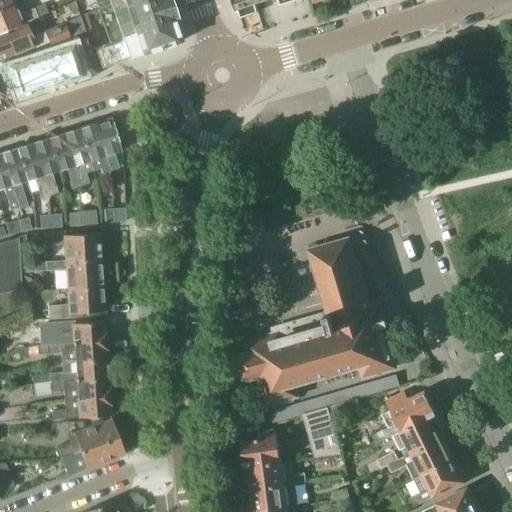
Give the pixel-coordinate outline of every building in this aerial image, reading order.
[(0,0),(0,9),(15,3),(22,0),(0,0)] [(94,0),(98,10),(112,4),(113,6),(114,5),(115,8),(138,0),(94,0)] [(112,4),(98,10),(97,10),(109,43),(123,38),(122,36),(173,19),(177,17),(173,4),(171,0),(138,0),(115,8),(114,5),(113,6),(112,4)] [(233,0),(236,8),(238,7),(241,17),(258,11),(255,1),(258,0),(278,0),(280,4),(293,0),(233,0)] [(15,3),(0,9),(0,33),(49,13),(45,4),(20,15),(15,3)] [(28,25),(0,36),(0,52),(4,51),(7,58),(35,46),(36,48),(50,42),(52,46),(67,39),(85,32),(79,17),(61,25),(32,37),(28,25)] [(95,48),(101,68),(181,41),(173,19),(122,36),(123,38),(109,43),(95,48)] [(86,35),(69,41),(71,47),(9,67),(18,95),(97,69),(86,35)] [(112,118),(96,124),(110,171),(119,168),(114,153),(122,151),(112,118)] [(96,124),(80,129),(93,171),(101,169),(102,174),(110,171),(96,124)] [(86,173),(93,171),(80,129),(65,133),(79,176),(82,185),(89,183),(86,173)] [(65,133),(48,138),(59,171),(66,169),(72,188),(82,185),(79,176),(65,133)] [(59,171),(48,138),(34,143),(48,187),(49,197),(50,195),(58,192),(52,173),(59,171)] [(49,199),(49,197),(48,187),(34,143),(17,148),(28,181),(34,179),(41,201),(49,199)] [(17,148),(2,153),(16,195),(17,206),(17,208),(27,205),(21,183),(28,181),(17,148)] [(12,210),(17,208),(17,206),(16,195),(2,153),(0,153),(0,189),(5,187),(12,210)] [(302,180),(307,200),(323,196),(317,176),(302,180)] [(125,208),(113,209),(114,222),(126,221),(125,208)] [(104,210),(105,223),(114,222),(113,209),(104,210)] [(95,210),(80,212),(81,225),(97,224),(95,210)] [(69,226),(81,225),(80,212),(68,213),(69,226)] [(40,229),(53,228),(51,214),(39,215),(40,229)] [(61,214),(51,214),(53,228),(62,227),(61,214)] [(261,216),(254,218),(256,225),(263,223),(261,216)] [(28,217),(19,219),(24,231),(31,229),(28,217)] [(21,231),(24,231),(19,219),(5,224),(8,235),(21,231)] [(64,245),(65,261),(80,260),(100,259),(99,256),(102,256),(101,244),(99,244),(98,233),(65,236),(64,232),(43,234),(43,247),(64,245)] [(25,235),(19,236),(21,271),(27,271),(26,263),(27,263),(25,235)] [(348,238),(339,241),(310,249),(329,312),(273,328),(275,334),(245,342),(248,353),(236,356),(243,380),(260,375),(268,403),(294,396),(290,384),(361,364),(364,376),(395,366),(383,327),(388,325),(386,319),(384,319),(380,305),(378,306),(378,304),(372,306),(373,307),(369,308),(348,238)] [(18,239),(0,243),(0,265),(20,264),(18,239)] [(65,261),(27,263),(26,263),(27,271),(27,272),(28,272),(66,269),(67,289),(102,286),(101,280),(103,280),(102,268),(100,268),(100,259),(80,260),(65,261)] [(20,264),(0,265),(0,293),(22,289),(20,264)] [(42,306),(43,319),(58,318),(93,316),(93,312),(103,311),(102,300),(104,297),(104,292),(102,289),(102,286),(67,289),(68,304),(42,306)] [(19,339),(20,349),(27,348),(47,345),(105,341),(104,322),(93,322),(93,316),(58,318),(59,335),(46,336),(19,339)] [(105,341),(47,345),(27,348),(28,356),(48,353),(61,352),(61,362),(107,359),(105,341)] [(32,376),(33,384),(34,384),(42,383),(50,382),(52,382),(108,378),(107,359),(61,362),(62,373),(45,374),(32,376)] [(378,381),(381,391),(400,386),(397,376),(378,381)] [(65,399),(109,396),(108,378),(52,382),(50,382),(50,391),(64,390),(65,399)] [(43,395),(42,383),(34,384),(35,396),(43,395)] [(435,414),(436,415),(437,414),(426,391),(412,398),(411,396),(408,398),(406,393),(388,402),(391,409),(382,413),(389,426),(372,434),(373,435),(376,442),(376,443),(393,435),(435,414)] [(111,415),(109,396),(65,399),(66,418),(111,415)] [(361,409),(358,398),(328,406),(331,418),(361,409)] [(333,423),(331,418),(328,406),(303,414),(307,430),(333,423)] [(408,445),(412,452),(443,437),(440,430),(443,428),(436,415),(435,414),(393,435),(400,449),(408,445)] [(67,436),(70,444),(57,449),(61,458),(118,437),(111,420),(67,436)] [(342,454),(333,423),(307,430),(315,457),(342,454)] [(244,466),(246,466),(281,461),(277,432),(258,435),(258,438),(256,439),(257,441),(241,443),(242,449),(239,450),(241,465),(244,465),(244,466)] [(87,468),(124,454),(118,437),(61,458),(67,475),(74,472),(87,468)] [(408,465),(415,478),(456,457),(449,443),(446,444),(443,437),(412,452),(404,456),(404,457),(399,459),(388,465),(392,473),(408,465)] [(388,465),(399,459),(395,451),(377,459),(381,468),(388,465)] [(463,472),(456,457),(415,478),(421,491),(405,499),(409,508),(464,481),(461,473),(463,472)] [(293,460),(281,461),(246,466),(247,480),(251,480),(252,489),(296,483),(313,480),(312,471),(295,474),(293,460)] [(0,463),(0,490),(13,486),(14,485),(5,463),(0,463)] [(250,498),(251,511),(287,507),(297,506),(299,506),(296,483),(252,489),(253,498),(250,498)] [(347,488),(332,492),(334,500),(350,498),(347,488)] [(468,488),(419,511),(474,511),(482,509),(474,494),(472,496),(468,488)] [(118,511),(119,511),(117,505),(114,503),(114,504),(113,501),(83,511),(118,511)]
